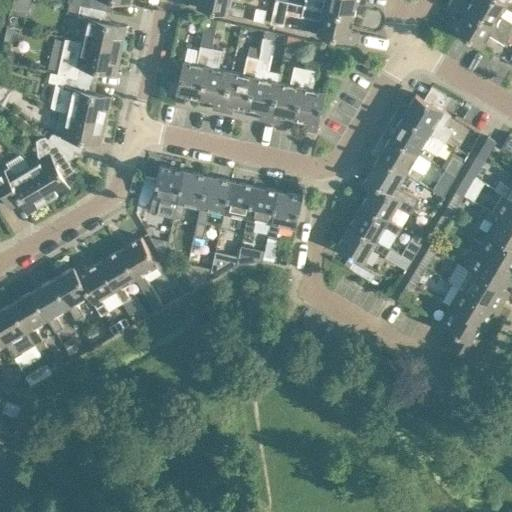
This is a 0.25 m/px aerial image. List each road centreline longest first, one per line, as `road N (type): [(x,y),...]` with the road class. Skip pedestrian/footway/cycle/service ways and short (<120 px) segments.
road 1 (residential): [(136,127),(327,166),(346,151),(404,46)]
road 2 (residential): [(136,127),(117,190),(0,263)]
road 3 (residential): [(163,0),(136,127)]
road 4 (residential): [(511,108),(404,46)]
